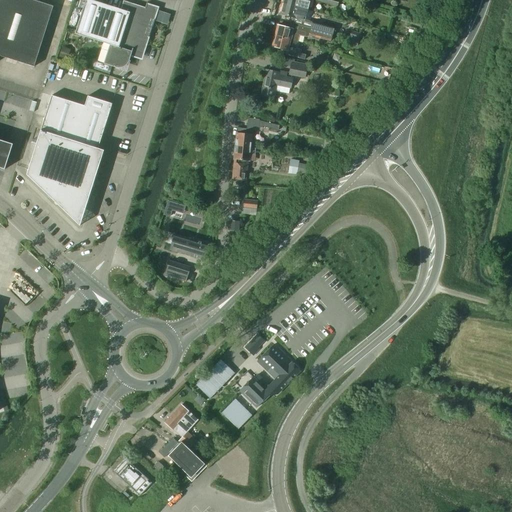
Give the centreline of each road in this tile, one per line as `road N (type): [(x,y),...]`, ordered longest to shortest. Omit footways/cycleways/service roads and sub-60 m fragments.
road 1 (unclassified): [(110,249),(174,298),(198,294),(215,276),(234,73),(252,0)]
road 2 (unclassified): [(110,249),(188,0)]
road 3 (tertiary): [(284,511),(279,458),(294,414),(408,310)]
road 4 (unclassified): [(6,511),(47,453),(38,345),(57,312)]
road 5 (tertiary): [(408,310),(430,287),(439,231),(427,192),(387,141)]
road 6 (secondary): [(478,0),(429,82),(369,142)]
road 7 (secondary): [(387,141),(441,83),(486,0)]
road 8 (tertiary): [(368,162),(419,225),(424,259),(408,310)]
road 9 (secondary): [(369,142),(269,258)]
road 10 (secondary): [(269,258),(368,162)]
road 11 (track): [(511,277),(494,270),(489,255),(511,161)]
